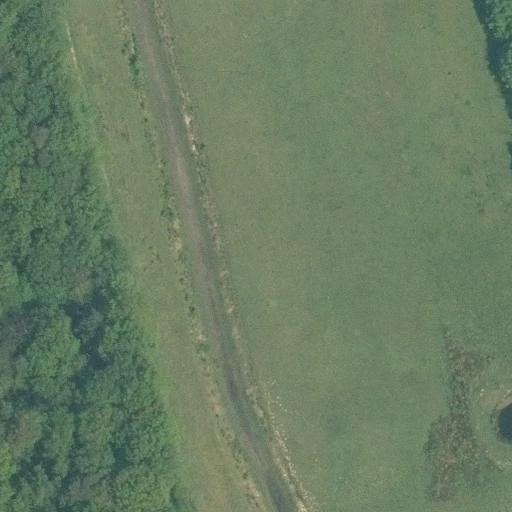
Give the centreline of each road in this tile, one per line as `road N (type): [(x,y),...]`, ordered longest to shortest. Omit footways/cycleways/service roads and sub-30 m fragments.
road 1 (track): [(58,0),(136,315)]
road 2 (track): [(136,315),(186,511)]
road 3 (track): [(0,342),(136,315)]
